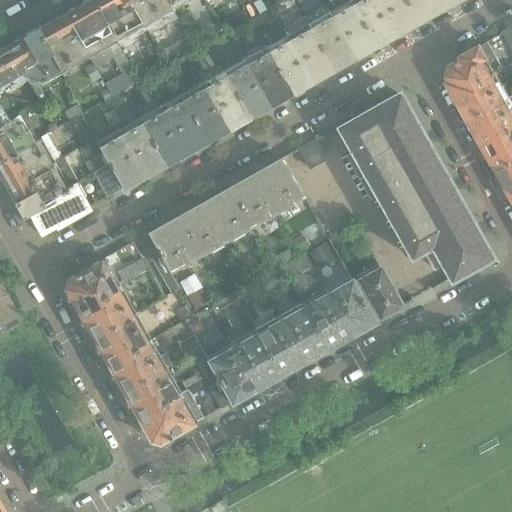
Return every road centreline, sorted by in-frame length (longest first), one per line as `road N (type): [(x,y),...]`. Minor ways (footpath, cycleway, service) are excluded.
road 1 (residential): [(27,271),(407,54)]
road 2 (residential): [(145,480),(511,273)]
road 3 (residential): [(145,480),(27,271)]
road 4 (residential): [(511,238),(407,54)]
